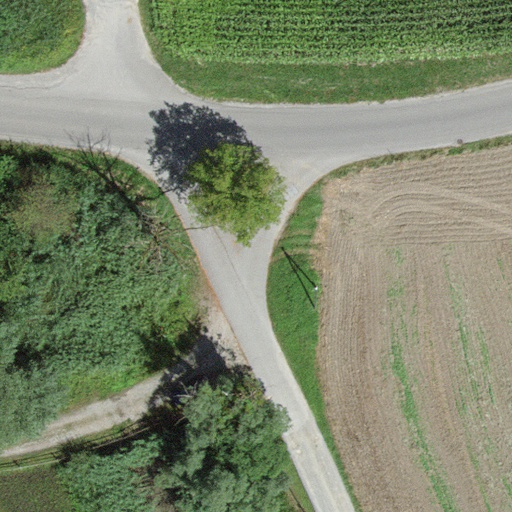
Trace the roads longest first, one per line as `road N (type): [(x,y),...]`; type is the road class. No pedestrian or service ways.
road 1 (track): [(305,135),(240,336),(161,404),(0,424)]
road 2 (unclassified): [(0,115),(305,135)]
road 3 (unclassified): [(511,102),(454,118),(305,135)]
road 4 (track): [(153,127),(117,0)]
